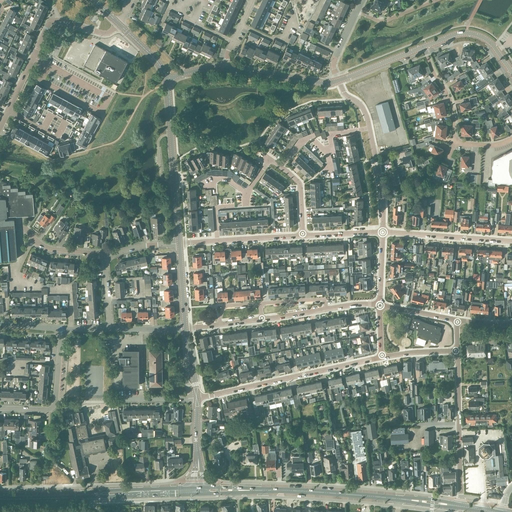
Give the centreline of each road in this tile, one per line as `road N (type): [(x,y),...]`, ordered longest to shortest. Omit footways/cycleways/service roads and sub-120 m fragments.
road 1 (primary): [(461,506),(197,491)]
road 2 (primary): [(197,491),(0,496)]
road 3 (residential): [(196,397),(381,357)]
road 4 (residential): [(0,128),(50,23),(103,33),(118,24)]
road 5 (tertiary): [(179,242),(167,79)]
road 6 (residential): [(382,232),(367,121),(338,81)]
road 7 (residential): [(461,506),(457,351)]
road 8 (residential): [(382,232),(511,241)]
road 9 (residential): [(179,242),(302,234)]
